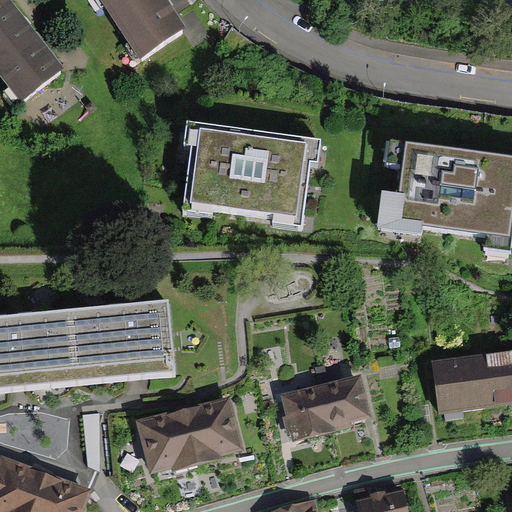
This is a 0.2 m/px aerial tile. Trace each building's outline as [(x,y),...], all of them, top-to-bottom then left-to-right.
[(0,0),(0,79),(18,104),(65,68),(51,49),(13,0),(0,0)] [(101,0),(142,65),(190,36),(168,1),(167,0),(101,0)] [(275,224),(305,228),(313,164),(320,164),(323,142),(258,133),(188,124),(185,146),(193,147),(185,211),(213,214),(214,207),(276,215),(275,224)] [(387,193),(382,232),(425,237),(426,227),(489,234),(488,249),(511,251),(511,157),(463,152),(393,143),(390,165),(406,167),(402,195),(387,193)] [(77,388),(176,378),(169,306),(70,315),(77,388)] [(70,315),(0,321),(0,395),(77,388),(70,315)] [(511,347),(437,358),(444,412),(511,401),(511,347)] [(375,416),(364,372),(325,383),(336,426),(375,416)] [(283,394),(295,437),(336,426),(325,383),(283,394)] [(139,418),(152,471),(242,449),(229,396),(139,418)] [(0,511),(83,511),(91,490),(0,457),(0,511)] [(358,511),(414,511),(408,482),(354,494),(358,511)] [(319,511),(317,503),(283,511),(319,511)]
